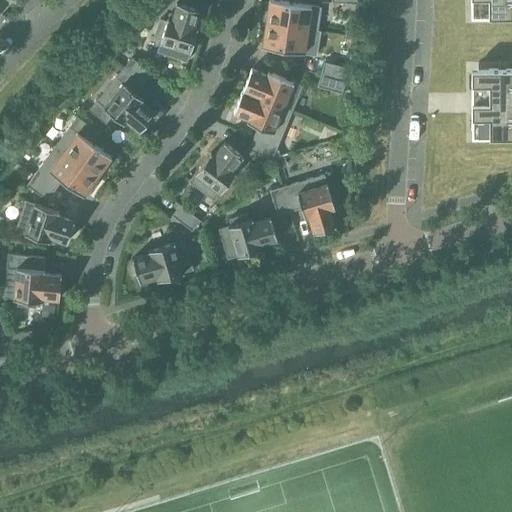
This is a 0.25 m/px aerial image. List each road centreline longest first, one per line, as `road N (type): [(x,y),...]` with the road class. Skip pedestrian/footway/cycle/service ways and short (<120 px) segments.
road 1 (residential): [(98,346),(91,291),(105,221),(197,100),(219,48),(227,0)]
road 2 (tertiary): [(98,346),(403,250)]
road 3 (residential): [(403,250),(395,223),(407,0)]
